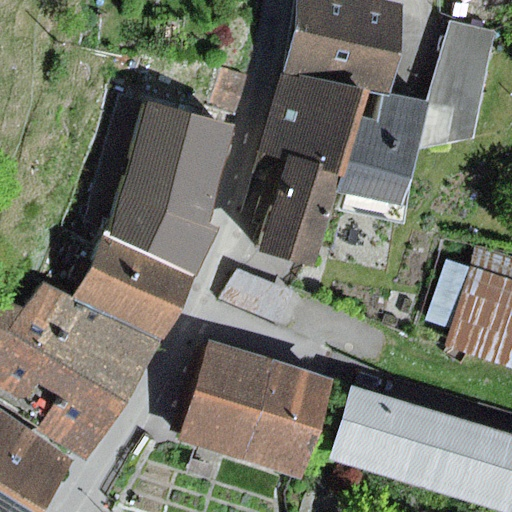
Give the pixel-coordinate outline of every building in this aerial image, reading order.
[(407,9),(369,0),(300,0),(284,68),(375,91),(386,94),(407,9)] [(496,35),(451,23),(431,105),(419,152),(476,139),(496,35)] [(375,91),(284,68),(262,156),(286,162),(263,256),(330,272),(349,197),(375,91)] [(386,94),(375,91),(349,197),(405,211),(419,152),(431,105),(386,94)] [(147,101),(111,232),(197,273),(220,227),(209,223),(233,127),(147,101)] [(197,273),(111,232),(79,302),(168,345),(203,276),(197,273)] [(295,294),(237,269),(223,301),(280,326),(295,294)] [(511,283),(478,273),(454,351),(511,368),(511,283)] [(26,311),(0,299),(0,394),(46,425),(41,431),(93,461),(134,400),(168,345),(79,302),(45,285),(26,311)] [(341,385),(212,344),(181,440),(310,482),(341,385)] [(511,511),(511,436),(360,389),(338,460),(505,511),(511,511)] [(0,511),(48,511),(81,467),(0,410),(0,511)]
